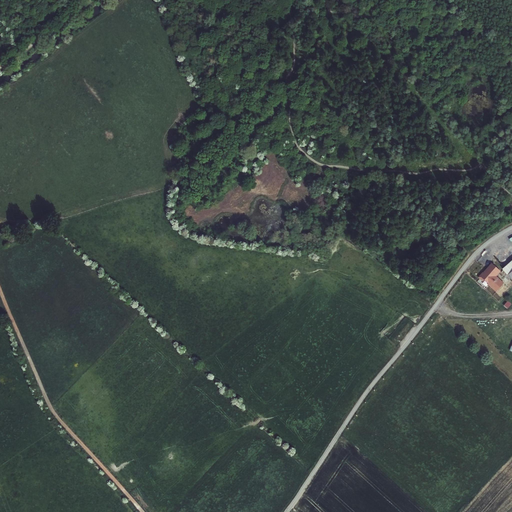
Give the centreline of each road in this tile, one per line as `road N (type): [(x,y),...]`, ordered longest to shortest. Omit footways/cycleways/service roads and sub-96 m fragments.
road 1 (residential): [(286,511),(369,387),(466,264),(511,227)]
road 2 (track): [(0,289),(60,421),(142,511)]
